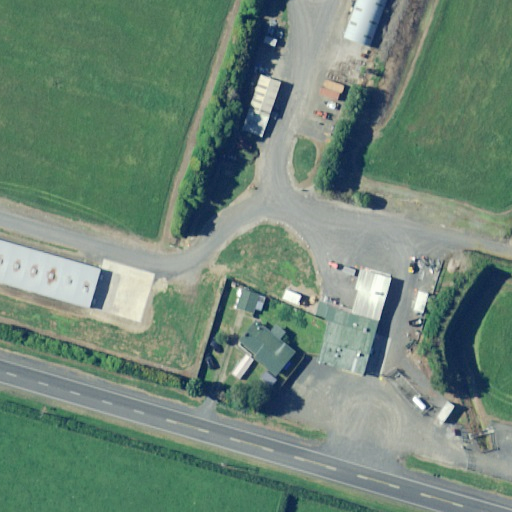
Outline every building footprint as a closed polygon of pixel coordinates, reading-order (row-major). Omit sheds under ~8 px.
[(388,0),(359,0),(348,38),(374,46),(388,0)] [(281,84),(260,76),(241,130),(261,138),(281,84)] [(233,209),(228,203),(212,214),(217,221),(233,209)] [(0,280),(87,305),(99,266),(0,237),(0,280)] [(391,278),(361,269),(355,290),(358,291),(352,311),(319,302),(315,317),(329,321),(317,362),(363,376),(391,278)] [(259,296),(242,289),(235,308),(252,314),(259,296)] [(282,342),(286,336),(275,329),(271,335),(254,323),(240,343),(256,355),(253,359),(278,376),(295,351),(282,342)]
